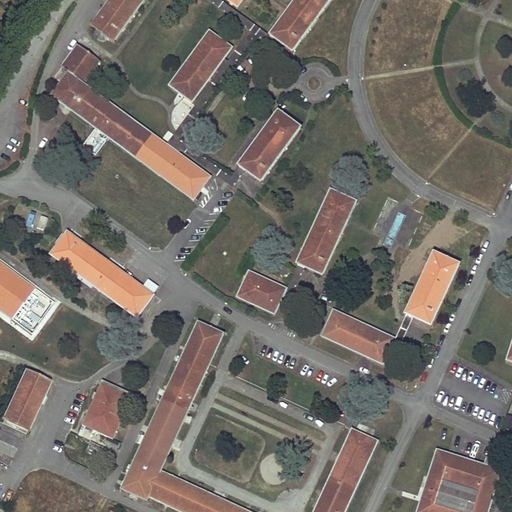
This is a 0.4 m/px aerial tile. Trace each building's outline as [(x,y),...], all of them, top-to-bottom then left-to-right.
[(96,34),(95,35),(96,37),(97,38),(98,39),(100,40),(102,41),(103,41),(105,41),(106,40),(107,39),(114,44),(146,0),(108,0),(89,26),(97,31),(96,34)] [(226,0),(237,8),(243,0),(226,0)] [(272,38),(292,53),(330,0),(293,0),(268,35),(272,38)] [(179,94),(193,104),(227,58),(234,48),(208,29),(167,85),(179,94)] [(101,62),(77,45),(60,67),(68,73),(86,86),(101,62)] [(108,139),(196,203),(213,179),(86,86),(68,73),(51,97),(94,129),(108,139)] [(235,165),(259,183),(301,126),(276,108),(235,165)] [(108,139),(94,129),(82,145),(95,155),(108,139)] [(300,267),(322,278),(357,203),(330,191),(295,265),(300,267)] [(41,216),(36,228),(43,230),(47,219),(41,216)] [(50,256),(137,319),(154,296),(67,232),(50,256)] [(409,317),(431,327),(460,265),(433,252),(404,315),(409,317)] [(0,311),(32,335),(55,303),(0,263),(0,311)] [(279,275),(288,279),(292,270),(283,266),(279,275)] [(236,298),(275,315),(282,299),(283,297),(287,289),(248,272),(236,298)] [(321,337),(383,365),(390,350),(393,342),(395,339),(333,311),(321,337)] [(223,335),(196,323),(119,492),(146,504),(148,501),(160,474),(223,335)] [(0,421),(28,434),(51,383),(23,370),(0,421)] [(113,440),(132,399),(101,385),(96,396),(94,395),(92,399),(94,400),(82,425),(113,440)] [(511,417),(506,416),(503,428),(511,431),(511,429),(511,417)] [(345,511),(378,443),(350,430),(313,511),(345,511)] [(20,442),(0,432),(0,461),(9,466),(20,442)] [(488,511),(493,497),(501,471),(485,465),(449,454),(436,450),(421,499),(416,511),(488,511)] [(148,501),(172,511),(243,511),(160,474),(148,501)] [(364,488),(359,502),(364,505),(370,490),(364,488)]
